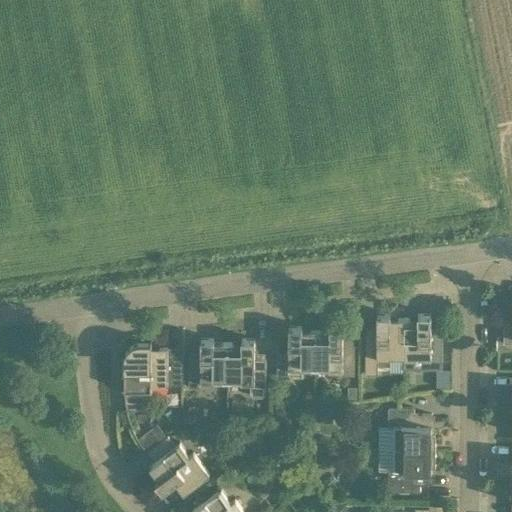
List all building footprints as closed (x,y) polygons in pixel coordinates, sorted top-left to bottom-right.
[(389,357),(403,357),(403,318),(389,318),(389,314),(376,314),(376,327),(366,327),(366,333),(364,333),(364,374),(377,374),(377,358),(389,358),(389,357)] [(403,368),(436,369),(441,369),(442,333),(430,333),(430,314),(417,314),(417,318),(403,318),(403,368)] [(511,314),(503,314),(503,316),(503,336),(503,343),(511,343),(511,314)] [(495,316),(495,336),(503,336),(503,316),(495,316)] [(301,369),(315,369),(315,330),(301,330),(301,326),(288,326),(288,346),(276,346),(276,374),(289,374),(289,370),(301,370),(301,369)] [(315,330),(315,369),(329,369),(329,370),(341,370),(341,375),(353,375),(354,346),(342,346),(342,326),(329,326),(329,330),(315,330)] [(213,381),(227,381),(227,342),(213,342),(213,338),(200,338),(200,358),(188,358),(188,387),(201,387),(201,382),(213,382),(213,381)] [(241,342),(227,342),(227,381),(240,381),(240,382),(250,383),(250,392),(254,396),(261,396),(265,392),(266,358),(254,358),(254,339),(241,338),(241,342)] [(151,408),(151,384),(182,384),(182,370),(167,370),(167,347),(151,347),(151,340),(150,342),(139,341),(137,342),(133,343),(131,344),(129,346),(127,349),(125,351),(125,353),(124,356),(124,358),(124,392),(125,401),(126,409),(151,408)] [(441,369),(436,369),(436,386),(449,386),(449,369),(441,369)] [(356,398),(356,386),(348,386),(348,398),(356,398)] [(332,418),(332,406),(318,407),(318,421),(330,420),(332,418)] [(392,448),(435,449),(435,432),(431,432),(431,414),(411,413),(411,408),(385,407),(385,425),(392,425),(392,448)] [(193,421),(193,410),(185,410),(184,421),(193,421)] [(155,423),(141,435),(149,444),(163,432),(155,423)] [(174,481),(182,493),(209,474),(193,452),(189,455),(179,442),(174,445),(167,435),(146,451),(153,461),(149,464),(159,477),(154,480),(162,490),(174,481)] [(435,449),(392,448),(392,472),(388,472),(388,493),(419,493),(419,484),(431,484),(431,465),(435,465),(435,449)] [(330,451),(318,451),(318,463),(328,463),(330,461),(330,451)] [(244,511),(235,499),(230,502),(221,488),(190,510),(191,511),(244,511)] [(347,511),(345,501),(335,503),(336,511),(347,511)]
